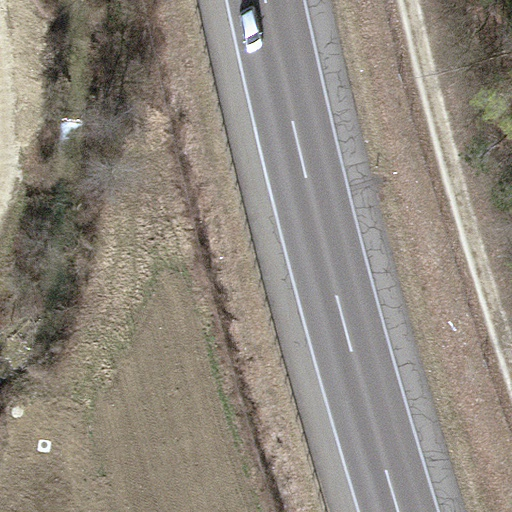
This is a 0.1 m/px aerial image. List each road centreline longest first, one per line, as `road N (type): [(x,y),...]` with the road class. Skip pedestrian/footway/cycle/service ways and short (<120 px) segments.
road 1 (trunk): [(270,0),(402,511)]
road 2 (track): [(511,345),(443,151),(409,0)]
road 3 (track): [(0,202),(9,132),(0,29)]
